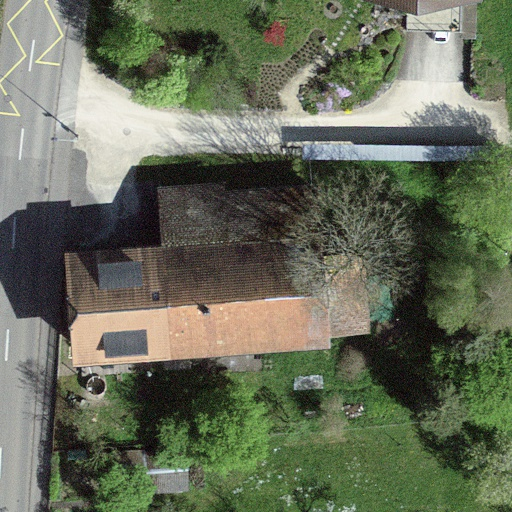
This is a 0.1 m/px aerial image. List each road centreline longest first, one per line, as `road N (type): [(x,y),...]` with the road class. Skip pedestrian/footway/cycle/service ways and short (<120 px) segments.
road 1 (tertiary): [(1,511),(20,151)]
road 2 (unknown): [(20,151),(78,127),(264,131)]
road 3 (tertiary): [(20,151),(41,0)]
